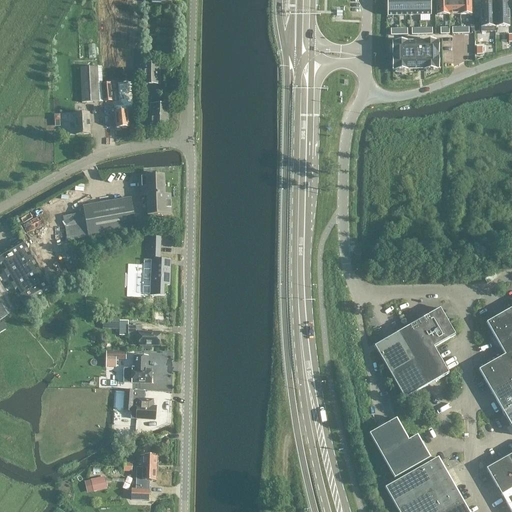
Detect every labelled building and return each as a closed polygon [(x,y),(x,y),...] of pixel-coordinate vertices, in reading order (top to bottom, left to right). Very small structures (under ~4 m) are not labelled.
[(399,17),(398,0),(387,0),(388,17),(399,17)] [(408,0),(398,0),(399,17),(409,16),(408,0)] [(420,16),(419,0),(408,0),(409,16),(420,16)] [(430,16),(430,0),(419,0),(420,16),(430,16)] [(449,16),(448,0),(436,0),(437,16),(449,16)] [(459,0),(448,0),(449,16),(460,16),(459,0)] [(472,15),(471,0),(459,0),(460,16),(472,15)] [(495,1),(480,1),(481,33),(495,33),(495,28),(495,1)] [(509,1),(495,1),(495,28),(509,28),(509,1)] [(438,70),(438,43),(392,44),(393,71),(438,70)] [(144,84),(159,84),(160,64),(144,64),(144,84)] [(97,68),(80,69),(82,104),(99,103),(97,68)] [(103,102),(123,101),(121,80),(110,81),(111,84),(102,85),(103,102)] [(126,102),(134,101),(133,89),(125,90),(126,102)] [(169,128),(169,105),(152,105),(151,128),(169,128)] [(116,129),(129,128),(127,112),(119,112),(119,108),(115,108),(116,129)] [(76,136),(90,135),(89,114),(75,115),(76,136)] [(148,216),(172,215),(171,195),(165,195),(164,176),(140,177),(141,197),(147,197),(148,216)] [(131,199),(84,207),(84,213),(63,217),(67,240),(137,228),(131,199)] [(147,238),(147,261),(149,261),(151,261),(150,296),(165,297),(165,281),(170,281),(170,261),(161,261),(161,238),(147,238)] [(0,321),(51,291),(21,241),(0,253),(0,321)] [(412,361),(434,349),(455,336),(440,309),(397,334),(412,361)] [(499,346),(511,338),(511,309),(487,324),(499,346)] [(103,328),(120,329),(120,335),(127,335),(128,321),(104,320),(103,328)] [(160,345),(160,339),(160,333),(142,333),(142,327),(128,326),(128,337),(140,337),(139,346),(160,346),(160,345)] [(390,374),(412,361),(397,334),(375,347),(390,374)] [(506,356),(511,366),(511,338),(499,346),(505,356),(506,356)] [(449,375),(434,349),(412,361),(427,387),(449,375)] [(511,381),(511,366),(506,356),(505,356),(479,371),(492,393),(511,381)] [(151,384),(152,370),(147,370),(147,357),(134,357),(134,369),(133,369),(132,384),(151,384)] [(427,387),(412,361),(390,374),(405,400),(427,387)] [(511,381),(492,393),(504,415),(511,410),(511,381)] [(155,421),(156,407),(153,407),(153,401),(138,400),(139,392),(126,391),(124,412),(137,413),(136,420),(155,421)] [(418,421),(427,421),(426,405),(417,405),(418,421)] [(382,457),(409,441),(396,420),(369,435),(382,457)] [(409,441),(382,457),(395,479),(430,459),(417,436),(409,441)] [(138,466),(138,468),(157,469),(157,456),(149,456),(150,449),(139,448),(138,456),(142,456),(142,466),(138,466)] [(511,490),(511,462),(509,457),(487,470),(502,496),(511,490)] [(398,511),(451,481),(438,459),(385,489),(398,511)] [(131,495),(131,500),(149,501),(150,491),(149,491),(149,481),(157,481),(157,469),(138,468),(137,490),(132,490),(131,495)] [(88,494),(108,489),(105,476),(85,481),(88,494)] [(398,511),(447,511),(463,503),(451,481),(398,511)] [(511,511),(511,490),(502,496),(511,511)]
